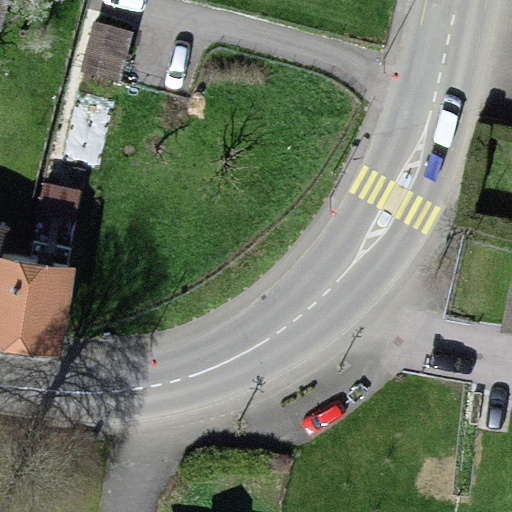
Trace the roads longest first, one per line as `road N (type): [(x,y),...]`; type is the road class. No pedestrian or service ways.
road 1 (primary): [(0,384),(137,388),(207,370),(287,325),(351,263),(395,197),(427,123),(456,0)]
road 2 (unknown): [(351,263),(417,325),(471,346),(511,351)]
